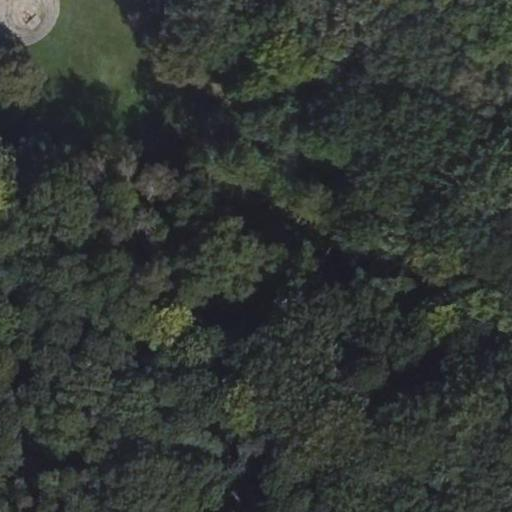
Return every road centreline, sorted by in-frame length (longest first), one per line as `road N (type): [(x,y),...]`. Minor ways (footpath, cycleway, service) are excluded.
road 1 (track): [(0,276),(225,337),(340,260),(406,164),(453,126),(511,111)]
road 2 (track): [(511,161),(254,0)]
road 3 (track): [(257,511),(225,337)]
